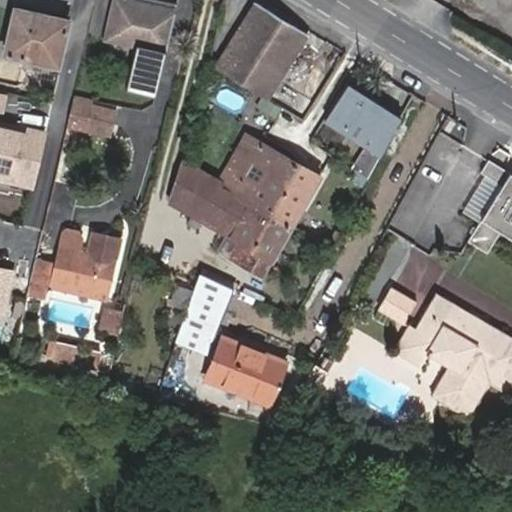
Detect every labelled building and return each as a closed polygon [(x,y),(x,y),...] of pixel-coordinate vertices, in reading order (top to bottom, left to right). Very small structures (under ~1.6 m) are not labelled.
[(115,0),(106,40),(165,54),(175,13),(177,5),(153,0),(115,0)] [(268,95),(305,34),(257,5),(219,64),(268,95)] [(57,65),(66,23),(17,11),(7,53),(35,60),(57,65)] [(57,65),(35,60),(30,79),(52,84),(57,65)] [(348,85),(324,121),(381,156),(402,119),(348,85)] [(0,110),(4,112),(8,94),(0,92),(0,110)] [(272,129),(280,104),(263,98),(254,123),(272,129)] [(112,127),(116,111),(92,105),(88,121),(112,127)] [(0,122),(0,179),(30,186),(43,132),(0,122)] [(219,183),(291,224),(318,176),(314,174),(319,164),(296,150),(288,160),(246,137),(219,183)] [(368,177),(379,155),(366,149),(355,171),(368,177)] [(263,275),(291,224),(219,183),(187,165),(184,163),(171,202),(238,240),(231,254),(230,257),(263,275)] [(511,239),(511,174),(508,172),(478,219),(511,239)] [(107,300),(120,239),(100,235),(94,254),(59,247),(50,288),(107,300)] [(0,310),(4,311),(13,269),(0,266),(0,310)] [(211,342),(232,288),(201,274),(190,304),(180,332),(211,342)] [(173,282),(168,302),(185,306),(190,286),(173,282)] [(417,303),(391,288),(379,310),(405,325),(417,303)] [(511,386),(511,335),(501,329),(497,336),(478,325),(475,331),(463,325),(466,319),(451,310),(455,303),(437,293),(416,330),(409,343),(428,355),(448,366),(456,370),(439,400),(468,418),(491,379),(510,390),(511,386)] [(21,318),(25,297),(17,295),(12,316),(21,318)] [(497,336),(501,329),(455,303),(451,310),(466,319),(463,325),(475,331),(478,325),(497,336)] [(119,335),(124,311),(104,305),(98,330),(119,335)] [(409,343),(416,330),(406,325),(391,351),(421,368),(428,355),(409,343)] [(269,404),(285,361),(223,337),(206,379),(269,404)] [(96,368),(100,353),(56,342),(52,358),(96,368)] [(326,371),(314,364),(299,390),(311,397),(326,371)] [(431,395),(439,400),(456,370),(448,366),(431,395)] [(289,448),(292,433),(277,431),(274,444),(289,448)] [(308,438),(292,433),(289,448),(305,451),(308,438)]
